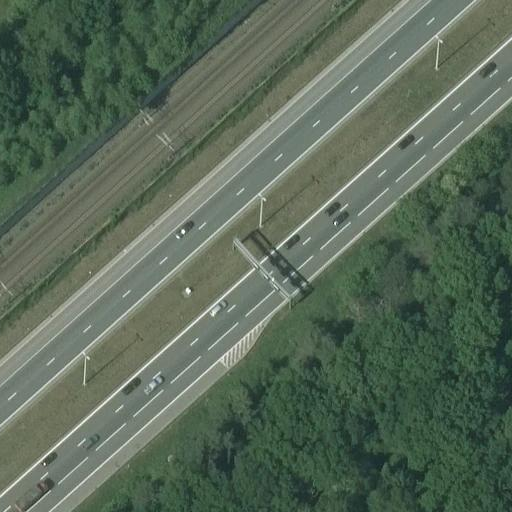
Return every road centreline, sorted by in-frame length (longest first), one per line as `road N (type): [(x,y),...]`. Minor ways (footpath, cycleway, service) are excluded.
road 1 (motorway): [(0,507),(511,52)]
road 2 (motorway): [(451,0),(0,404)]
